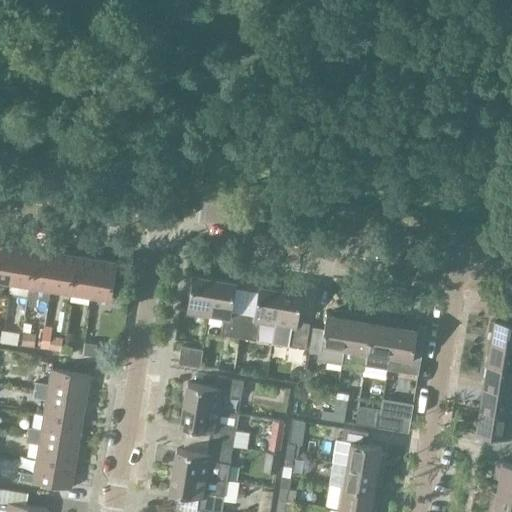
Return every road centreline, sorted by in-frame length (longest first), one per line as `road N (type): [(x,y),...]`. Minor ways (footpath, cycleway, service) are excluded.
road 1 (residential): [(112,511),(161,206)]
road 2 (residential): [(458,255),(161,206)]
road 3 (residential): [(416,511),(458,255)]
road 4 (residential): [(161,206),(0,180)]
